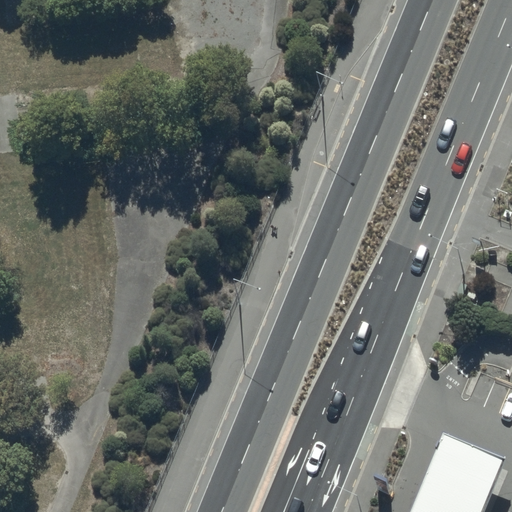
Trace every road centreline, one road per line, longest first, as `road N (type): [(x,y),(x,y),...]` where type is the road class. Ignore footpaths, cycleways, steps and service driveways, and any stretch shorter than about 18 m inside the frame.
road 1 (trunk): [(225,511),(439,0)]
road 2 (trunk): [(511,0),(299,511)]
